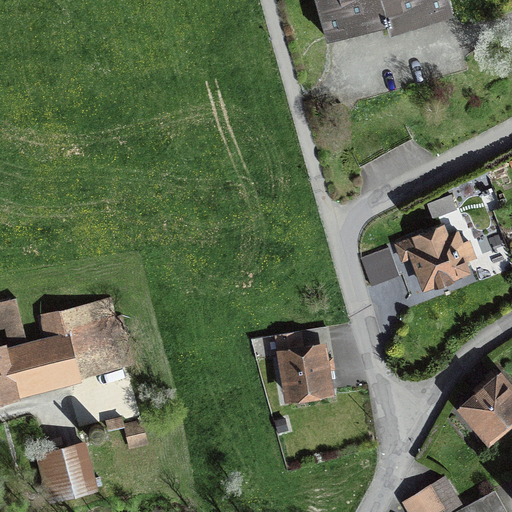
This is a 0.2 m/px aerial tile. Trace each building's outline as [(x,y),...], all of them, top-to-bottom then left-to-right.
[(317,0),(328,39),(382,24),(385,33),(451,14),(447,0),(317,0)] [(343,142),(354,165),(408,138),(397,115),(343,142)] [(427,203),(433,217),(456,208),(451,194),(427,203)] [(446,237),(442,225),(396,244),(402,259),(413,255),(425,286),(434,282),(435,286),(453,280),(451,275),(467,269),(464,261),(474,256),(468,241),(462,243),(458,233),(446,237)] [(360,257),(371,285),(399,275),(389,247),(360,257)] [(42,315),(49,339),(68,334),(94,328),(88,303),(42,315)] [(8,326),(14,348),(27,344),(22,322),(8,326)] [(94,328),(68,334),(78,374),(125,363),(116,323),(94,328)] [(333,367),(326,326),(279,334),(289,395),(329,388),(325,368),(333,367)] [(13,391),(78,374),(68,334),(49,339),(27,344),(14,348),(3,350),(13,391)] [(0,396),(14,393),(13,391),(3,350),(2,347),(0,347),(0,396)] [(511,414),(511,390),(495,370),(474,388),(477,392),(462,405),(487,435),(511,414)] [(141,423),(125,427),(130,444),(146,440),(141,423)] [(95,487),(84,443),(40,454),(51,498),(95,487)] [(459,502),(444,477),(433,483),(448,509),(459,502)] [(430,484),(417,493),(428,511),(435,511),(444,507),(430,484)] [(507,511),(495,489),(454,511),(507,511)] [(410,511),(428,511),(417,493),(404,501),(410,511)]
